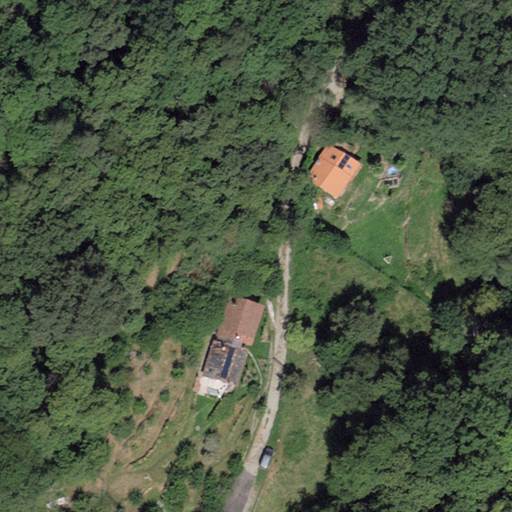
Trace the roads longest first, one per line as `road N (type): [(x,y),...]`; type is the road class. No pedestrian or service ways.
road 1 (track): [(281,296),(287,208),(301,153),(324,96),(390,0)]
road 2 (residential): [(281,296),(269,418),(239,511)]
